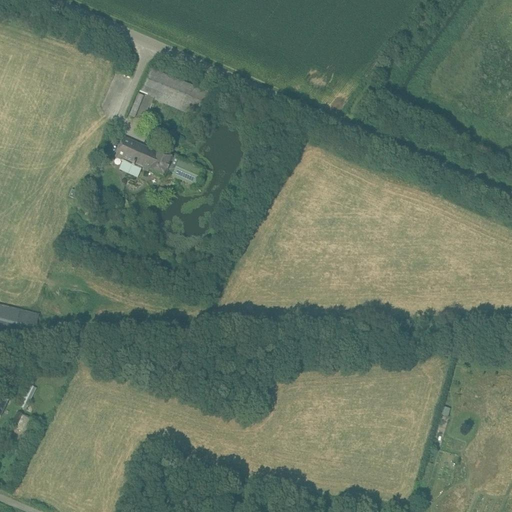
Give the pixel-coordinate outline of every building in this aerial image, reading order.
[(214,96),(165,76),(156,98),(205,118),(214,96)] [(138,94),(131,111),(137,113),(144,97),(138,94)] [(157,153),(124,138),(115,158),(123,162),(120,169),(138,178),(139,175),(140,175),(142,170),(148,173),(148,172),(164,179),(168,171),(170,165),(173,160),(157,153)] [(204,171),(180,161),(176,168),(170,165),(168,171),(174,174),(173,175),(197,186),(204,171)] [(165,193),(160,189),(155,195),(160,199),(165,193)] [(125,212),(113,207),(111,213),(123,218),(125,212)] [(170,230),(163,226),(158,237),(165,241),(168,235),(170,230)] [(38,318),(0,308),(0,339),(31,348),(35,332),(38,318)] [(27,409),(36,387),(30,385),(22,407),(27,409)] [(8,401),(0,396),(0,416),(0,417),(8,401)] [(17,412),(13,422),(19,425),(23,415),(17,412)]
